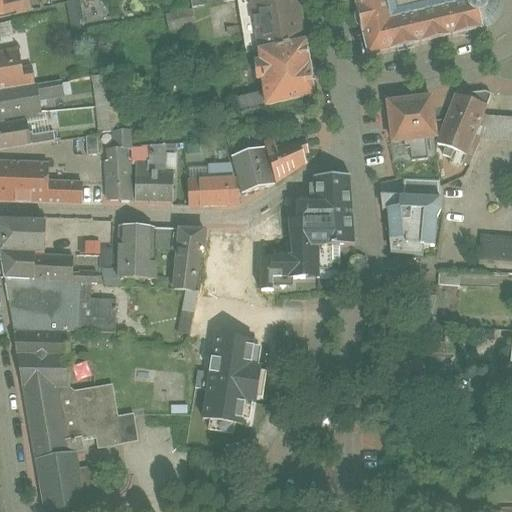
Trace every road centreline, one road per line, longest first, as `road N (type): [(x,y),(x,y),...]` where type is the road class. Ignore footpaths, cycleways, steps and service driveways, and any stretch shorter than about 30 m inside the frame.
road 1 (residential): [(354,133),(373,250),(372,274),(350,310),(341,349),(357,511)]
road 2 (residential): [(0,213),(243,218),(354,133)]
road 3 (residential): [(333,77),(452,60),(506,37),(511,22)]
road 4 (residential): [(0,391),(17,511)]
